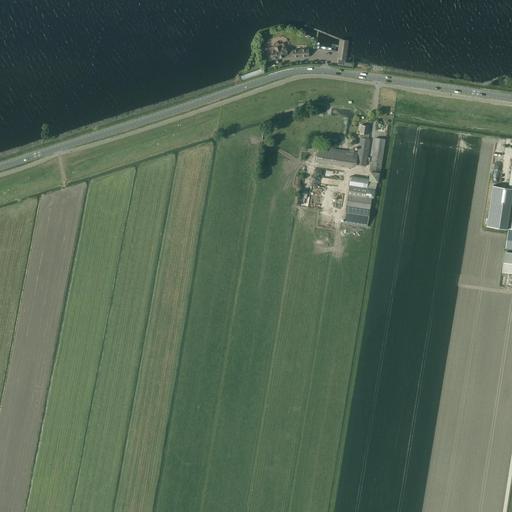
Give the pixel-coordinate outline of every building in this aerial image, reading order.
[(337,53),(337,59),(338,59),(337,64),(344,65),(345,60),(346,60),(349,41),(341,39),(339,39),(338,51),(337,53)] [(283,43),(279,44),(278,44),(278,43),(277,42),(276,42),(275,42),(274,43),(274,44),(274,45),(274,46),(269,47),(273,59),(280,57),(279,56),(282,55),(282,56),(287,54),(288,56),(293,56),(293,57),(308,56),(308,50),(306,50),(306,49),(301,49),(301,50),(293,50),(293,51),(286,51),(283,43)] [(263,69),(240,74),(241,78),(264,73),(263,69)] [(369,126),(361,125),(359,133),(361,133),(365,134),(365,136),(369,136),(369,134),(368,134),(369,126)] [(358,152),(356,164),(366,166),(370,139),(368,139),(369,136),(365,136),(365,134),(361,133),(361,137),(360,137),(358,152)] [(369,179),(351,176),(344,223),(367,227),(372,198),(374,198),(375,189),(376,190),(377,182),(378,182),(379,172),(380,172),(385,139),(375,138),(370,171),(369,179)] [(316,162),(352,167),(354,152),(318,146),(316,162)] [(493,185),(487,225),(509,228),(509,229),(506,248),(511,248),(511,168),(509,188),(493,185)] [(511,252),(506,252),(503,272),(511,273),(511,252)]
